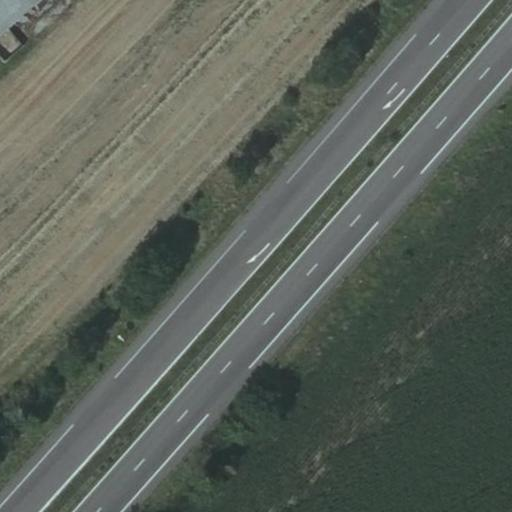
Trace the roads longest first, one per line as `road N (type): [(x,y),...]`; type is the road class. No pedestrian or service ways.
road 1 (motorway): [(464,0),(9,511)]
road 2 (motorway): [(96,511),(511,41)]
